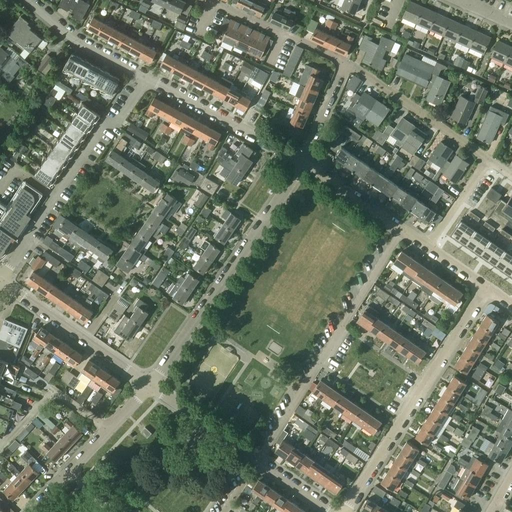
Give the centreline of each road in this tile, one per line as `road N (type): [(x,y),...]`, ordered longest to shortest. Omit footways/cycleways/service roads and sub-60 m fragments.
road 1 (residential): [(258,460),(401,230)]
road 2 (residential): [(150,384),(303,162)]
road 3 (residential): [(487,288),(343,511)]
road 4 (residential): [(143,77),(0,275)]
road 5 (residential): [(303,162),(143,77)]
road 6 (residential): [(150,384),(0,283)]
road 7 (residential): [(345,62),(488,158)]
road 8 (residential): [(208,0),(345,62)]
road 9 (residential): [(108,429),(54,391),(0,444)]
road 10 (residential): [(143,77),(74,39),(28,0)]
road 11 (residential): [(258,460),(150,384)]
